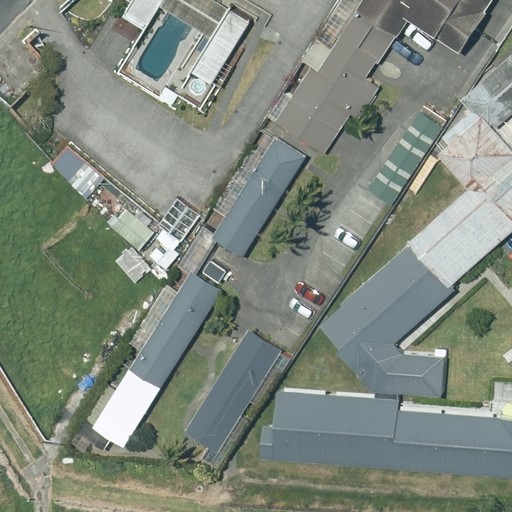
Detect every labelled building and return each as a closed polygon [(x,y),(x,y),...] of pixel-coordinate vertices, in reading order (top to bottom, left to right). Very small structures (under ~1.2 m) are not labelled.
[(152,0),(121,0),(144,14),(152,0)] [(252,8),(239,0),(225,0),(194,52),(217,66),(252,8)] [(294,0),(266,0),(287,12),(294,0)] [(361,0),(352,0),(334,28),(379,57),(399,25),(361,0)] [(362,0),(400,25),(410,9),(462,44),(489,3),(487,1),(487,0),(362,0)] [(366,71),(376,56),(339,31),(318,64),(312,60),(276,115),(325,147),(353,103),(361,108),(379,80),(366,71)] [(442,129),(449,137),(440,145),(468,178),(311,316),(352,362),(511,221),(511,48),(462,93),(471,103),(442,129)] [(421,105),(380,167),(399,180),(440,117),(421,105)] [(311,172),(297,163),(307,147),(276,128),(216,226),(246,245),(276,198),(290,206),(311,172)] [(106,180),(68,148),(53,165),(90,198),(106,180)] [(158,236),(130,213),(115,231),(143,254),(158,236)] [(145,318),(165,282),(137,255),(122,266),(139,289),(128,309),(145,318)] [(124,438),(223,282),(192,262),(93,419),(124,438)] [(283,342),(250,321),(186,423),(219,443),(283,342)] [(511,399),(273,384),(272,408),(252,407),(250,444),(511,461),(511,399)]
